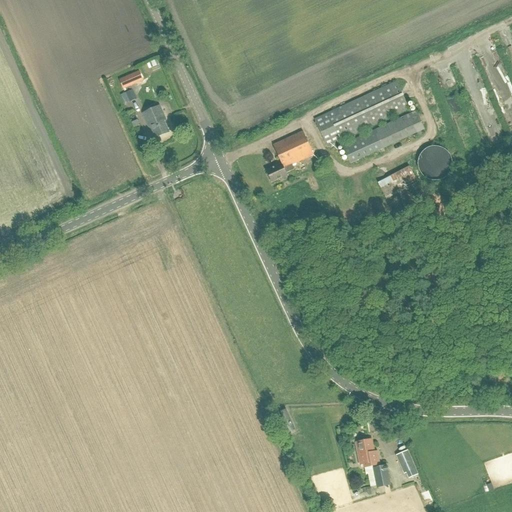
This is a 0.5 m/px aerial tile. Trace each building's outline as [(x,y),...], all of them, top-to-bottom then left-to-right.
[(147,62),(151,69),(156,66),(152,59),(147,62)] [(137,100),(132,87),(144,82),(139,71),(120,80),(124,90),(125,90),(126,93),(120,96),(125,105),(137,100)] [(396,80),(325,114),(315,119),(328,145),(409,106),(396,80)] [(170,132),(165,121),(168,120),(161,106),(143,114),(150,128),(152,127),(157,138),(170,132)] [(511,106),(503,111),(511,130),(511,106)] [(349,164),(424,129),(416,111),(341,146),(349,164)] [(138,121),(131,124),(134,129),(140,126),(138,121)] [(271,183),(279,179),(279,180),(288,176),(286,172),(294,168),(292,165),(312,155),(301,132),(273,145),(282,164),(266,172),(271,183)] [(451,161),(450,156),(449,153),(447,151),(444,150),(438,147),(435,147),(429,147),(426,149),(424,151),(421,153),(419,156),(418,159),(418,162),(418,166),(418,170),(420,174),(422,176),(424,178),(426,179),(430,181),(433,181),(436,181),(439,180),(443,179),(445,178),(447,176),(449,174),(451,172),(451,170),(452,167),(452,165),(451,161)] [(410,166),(378,183),(387,198),(418,182),(410,166)] [(295,430),(294,429),(286,410),(275,415),(284,435),(295,430)] [(370,440),(355,443),(360,465),(363,465),(364,468),(379,465),(377,452),(371,453),(370,449),(372,449),(370,440)] [(416,469),(408,450),(395,455),(403,474),(416,469)] [(378,487),(390,485),(386,466),(374,469),(378,487)] [(363,489),(365,498),(374,496),(372,487),(363,489)] [(360,490),(349,494),(351,501),(362,497),(360,490)]
